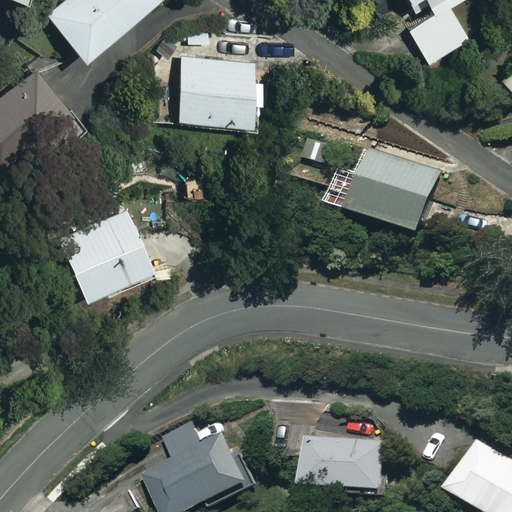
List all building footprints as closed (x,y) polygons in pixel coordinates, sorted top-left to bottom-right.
[(138,0),(50,0),(42,7),(73,49),(138,0)] [(463,34),(446,3),(405,26),(422,57),(463,34)] [(248,58),(175,52),(170,109),(241,115),(243,95),(255,96),(257,76),(247,75),(248,58)] [(0,152),(61,107),(33,68),(0,92),(0,152)] [(439,170),(367,148),(349,207),(422,229),(439,170)] [(146,263),(122,205),(52,233),(76,291),(146,263)] [(204,441),(194,422),(164,438),(175,457),(144,474),(164,511),(184,511),(209,499),(212,504),(254,482),(225,430),(204,441)] [(389,442),(307,433),(301,480),(384,490),(389,442)] [(511,511),(511,459),(475,436),(444,485),(487,511),(511,511)]
